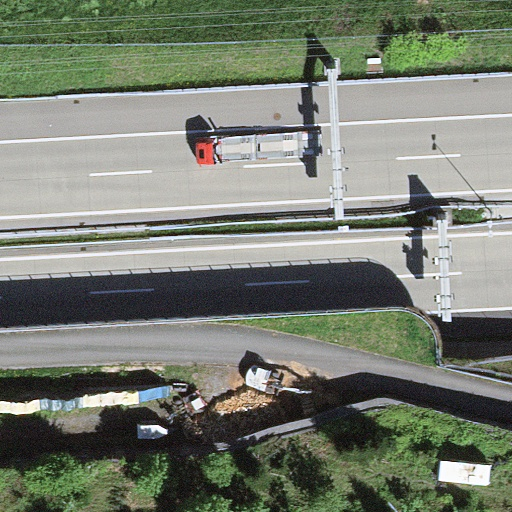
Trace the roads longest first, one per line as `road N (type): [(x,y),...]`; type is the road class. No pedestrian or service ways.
road 1 (unclassified): [(511,404),(235,347),(0,351)]
road 2 (motorway): [(511,151),(0,179)]
road 3 (motorway): [(0,300),(511,273)]
road 4 (track): [(292,356),(232,405),(126,428),(0,440)]
